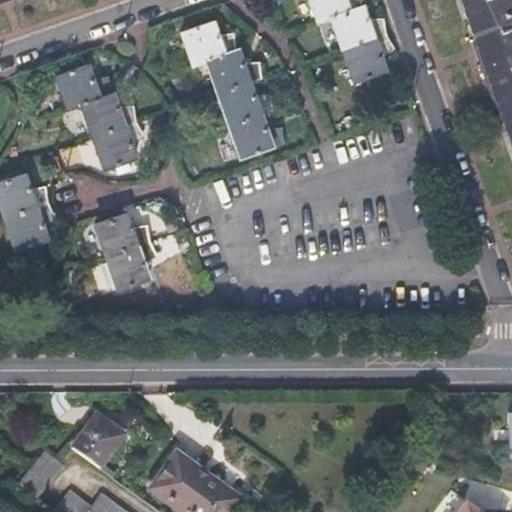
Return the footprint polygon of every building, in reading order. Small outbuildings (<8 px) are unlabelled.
[(330,16),(359,5),(357,0),(309,0),(317,21),(330,16)] [(511,0),(458,0),(511,153),(511,0)] [(368,22),(359,5),(330,16),(342,49),(381,35),(381,21),(368,22)] [(204,62),(235,50),(233,36),(219,37),(214,22),(182,34),(192,66),(204,62)] [(391,48),(381,35),(342,49),(353,82),(385,70),(380,55),(391,48)] [(242,69),(235,50),(204,62),(215,95),(247,84),(257,81),(256,67),(242,69)] [(80,106),(110,95),(109,82),(93,83),(87,67),(56,78),(67,111),(80,106)] [(254,100),(247,84),(215,95),(227,128),(258,117),(269,113),(267,100),(254,100)] [(111,97),(110,95),(80,106),(93,138),(133,123),(133,109),(117,110),(111,97)] [(264,133),(258,117),(227,128),(238,160),(280,146),(278,133),(264,133)] [(142,135),(133,123),(93,138),(105,170),(135,160),(129,143),(142,135)] [(0,204),(4,216),(45,201),(43,188),(30,189),(23,173),(0,181),(0,204)] [(55,213),(45,201),(4,216),(16,251),(47,239),(41,222),(55,213)] [(105,255),(146,241),(147,227),(130,229),(124,212),(94,221),(105,255)] [(155,252),(146,241),(105,255),(116,288),(147,277),(143,261),(155,252)] [(94,418),(70,449),(98,470),(121,437),(94,418)] [(28,469),(15,484),(36,500),(60,470),(57,466),(41,454),(28,469)] [(209,482),(173,457),(149,491),(178,511),(238,511),(249,498),(214,473),(209,482)] [(68,491),(51,511),(84,511),(88,508),(68,491)] [(84,511),(120,511),(103,499),(89,509),(88,508),(84,511)] [(476,511),(461,502),(454,511),(476,511)]
